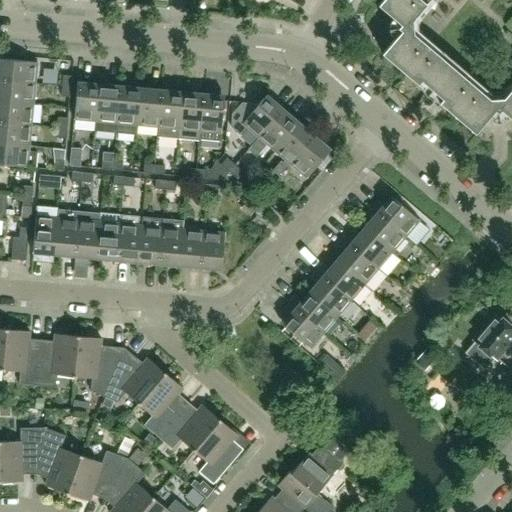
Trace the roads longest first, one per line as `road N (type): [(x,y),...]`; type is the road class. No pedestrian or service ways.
road 1 (residential): [(159,300),(234,307),(382,118)]
road 2 (tertiary): [(305,54),(0,22)]
road 3 (residential): [(219,511),(264,457),(265,430),(252,409),(156,325),(159,300)]
road 4 (tertiary): [(511,230),(382,118)]
road 5 (residential): [(159,300),(0,286)]
